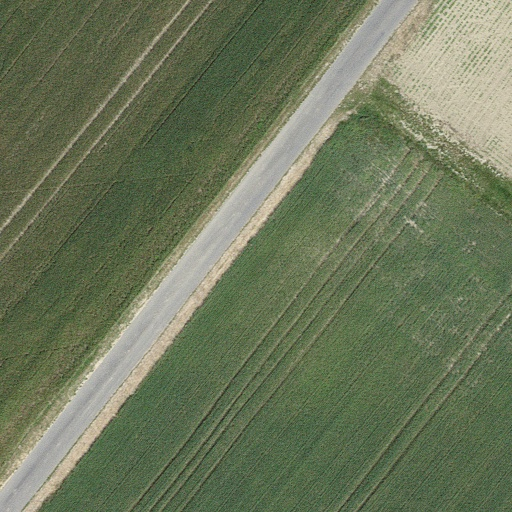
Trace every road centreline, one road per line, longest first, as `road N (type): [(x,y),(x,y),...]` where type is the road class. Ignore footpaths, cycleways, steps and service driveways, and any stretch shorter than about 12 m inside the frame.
road 1 (unclassified): [(0,506),(402,0)]
road 2 (unknown): [(357,57),(511,187)]
